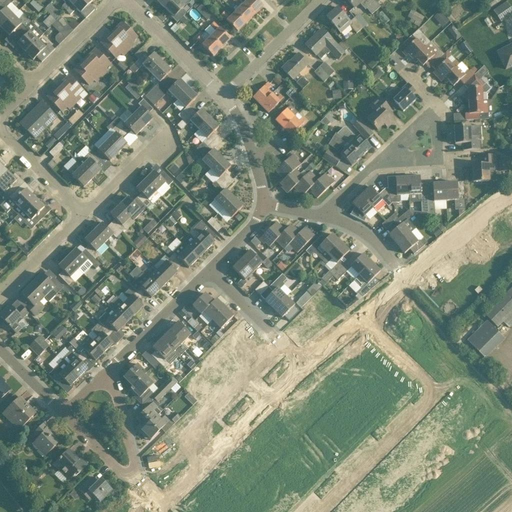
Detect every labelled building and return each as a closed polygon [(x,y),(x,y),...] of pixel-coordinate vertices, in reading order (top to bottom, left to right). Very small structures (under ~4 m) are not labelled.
[(14,16),(18,12),(11,4),(13,2),(11,0),(6,0),(0,6),(0,27),(1,29),(14,16)] [(62,7),(67,12),(78,0),(62,0),(66,3),(62,7)] [(93,1),(91,0),(78,0),(67,12),(71,15),(76,9),(86,19),(94,11),(89,5),(93,1)] [(155,0),(164,8),(172,0),(155,0)] [(188,0),(172,0),(164,8),(174,18),(181,11),(190,1),(188,0)] [(239,0),(244,5),(255,16),(263,7),(256,0),(239,0)] [(354,9),(360,4),(365,10),(366,9),(371,15),(380,7),(373,0),(346,0),(347,0),(354,9)] [(212,16),(198,2),(193,7),(207,21),(212,16)] [(500,22),(511,14),(511,10),(506,2),(493,11),(500,22)] [(43,8),(39,4),(34,9),(38,13),(43,8)] [(44,10),(48,14),(54,8),(50,4),(44,10)] [(235,13),(246,24),(255,16),(244,5),(235,13)] [(327,18),(341,34),(349,26),(356,34),(362,28),(361,26),(354,18),(350,22),(337,8),(327,18)] [(237,33),(246,24),(235,13),(230,18),(224,13),(221,16),(227,21),(226,22),(237,33)] [(354,17),(363,28),(367,24),(359,13),(354,17)] [(415,22),(414,25),(419,27),(419,26),(424,18),(415,13),(411,19),(415,22)] [(17,37),(31,23),(24,15),(18,21),(14,16),(1,29),(9,37),(13,33),(17,37)] [(56,21),(65,30),(69,25),(60,17),(56,21)] [(65,30),(56,21),(51,25),(60,34),(65,30)] [(43,36),(43,35),(31,23),(17,37),(21,41),(17,45),(25,53),(38,41),(43,36)] [(112,33),(129,51),(135,46),(132,42),(137,38),(122,23),(112,33)] [(211,38),(222,48),(230,40),(223,33),(220,29),(219,29),(214,23),(211,26),(217,32),(211,38)] [(313,53),(320,60),(326,54),(327,55),(329,53),(337,61),(345,53),(345,52),(348,48),(342,42),(338,46),(322,30),(306,45),(313,53)] [(413,60),(431,44),(418,30),(403,44),(407,48),(402,53),(406,57),(408,55),(413,60)] [(116,59),(120,54),(123,57),(129,51),(112,33),(101,44),(116,59)] [(458,33),(452,37),(456,42),(461,38),(458,33)] [(394,42),(400,44),(403,38),(397,35),(394,42)] [(200,37),(199,37),(196,40),(213,57),(222,48),(211,38),(206,43),(200,37)] [(49,44),(45,48),(38,41),(25,53),(33,61),(36,57),(42,63),(55,50),(49,44)] [(429,69),(432,67),(444,55),(432,42),(431,44),(413,60),(416,63),(418,61),(423,67),(425,65),(429,69)] [(511,44),(497,53),(505,70),(511,66),(511,44)] [(85,60),(102,78),(108,72),(105,70),(110,64),(96,50),(85,60)] [(144,54),(140,50),(134,56),(138,61),(145,54),(144,54)] [(447,52),(444,55),(432,67),(436,71),(433,73),(436,77),(438,75),(443,80),(457,67),(459,65),(455,61),(451,65),(447,60),(451,56),(447,52)] [(134,74),(139,69),(143,66),(151,74),(162,63),(154,54),(149,59),(145,54),(130,69),(134,74)] [(289,76),(292,80),(302,90),(308,84),(298,74),(308,64),(298,54),(290,63),(291,64),(288,66),(287,64),(282,69),(289,76)] [(373,61),(374,64),(370,68),(372,70),(377,65),(379,63),(379,60),(375,59),(373,61)] [(89,86),(93,81),(96,84),(102,78),(85,60),(74,71),(89,86)] [(128,67),(121,61),(117,65),(124,71),(128,67)] [(144,97),(149,102),(171,81),(166,76),(171,72),(162,63),(151,74),(159,82),(144,97)] [(323,63),(319,68),(318,68),(328,78),(333,73),(323,63)] [(483,66),(477,70),(475,66),(471,69),(478,79),(488,72),(483,66)] [(465,76),(457,67),(443,80),(446,84),(448,82),(453,87),(460,81),(464,85),(474,76),(470,71),(465,76)] [(318,68),(315,72),(314,73),(324,83),(328,78),(318,68)] [(58,87),(75,104),(81,99),(78,96),(83,91),(69,76),(58,87)] [(278,76),(273,81),(277,86),(283,81),(278,76)] [(374,82),(369,76),(366,79),(371,85),(374,82)] [(466,103),(468,102),(482,102),(482,101),(482,94),(486,94),(491,90),(486,84),(484,86),(474,76),(464,85),(468,89),(468,94),(465,95),(466,103)] [(134,91),(138,87),(131,80),(127,84),(134,91)] [(168,92),(177,100),(188,89),(180,80),(175,85),(171,81),(149,102),(154,106),(168,92)] [(353,90),(353,82),(343,82),(343,90),(353,90)] [(253,98),(261,106),(272,95),(267,90),(271,86),(268,83),(253,98)] [(411,96),(415,92),(408,84),(400,91),(399,93),(400,94),(393,101),(397,105),(403,112),(415,101),(411,96)] [(62,113),(67,108),(69,111),(75,104),(58,87),(47,98),(62,113)] [(178,116),(182,120),(192,111),(188,106),(197,98),(188,89),(177,100),(185,109),(178,116)] [(295,92),(291,89),(286,94),(290,98),(295,92)] [(333,100),(341,99),(340,90),(332,91),(333,100)] [(96,91),(93,95),(97,99),(101,96),(96,91)] [(134,92),(131,95),(137,100),(140,97),(134,92)] [(296,93),(289,99),(293,102),(299,96),(296,93)] [(88,99),(93,104),(97,100),(92,95),(88,99)] [(272,95),(261,106),(268,114),(283,99),(280,95),(276,99),(272,95)] [(367,120),(370,124),(377,131),(386,122),(390,126),(393,123),(386,115),(391,111),(384,103),(379,98),(370,107),(375,113),(367,120)] [(141,108),(133,116),(144,128),(153,119),(148,114),(153,110),(143,100),(138,105),(141,108)] [(479,114),(493,114),(492,101),(482,101),(482,102),(468,102),(469,114),(465,115),(465,121),(475,121),(479,120),(479,114)] [(42,103),(31,114),(46,129),(56,118),(42,103)] [(298,114),(293,109),(290,106),(275,121),(283,128),(294,117),(298,114)] [(190,122),(199,130),(210,119),(201,110),(197,115),(192,111),(182,120),(177,126),(181,131),(190,122)] [(111,112),(107,116),(113,122),(117,118),(111,112)] [(35,139),(46,129),(31,114),(20,124),(35,139)] [(93,118),(89,114),(85,119),(89,122),(93,118)] [(133,116),(129,120),(123,114),(119,119),(117,118),(113,122),(127,136),(131,132),(135,136),(144,128),(133,116)] [(57,133),(67,123),(61,116),(51,126),(57,133)] [(73,126),(77,121),(73,117),(68,121),(73,126)] [(299,122),(294,117),(283,128),(291,136),(306,122),(302,118),(299,122)] [(210,119),(199,130),(207,139),(196,150),(198,151),(200,153),(217,137),(213,133),(219,128),(210,119)] [(373,135),(358,120),(353,126),(367,141),(373,135)] [(115,134),(107,142),(118,154),(127,145),(122,140),(127,136),(113,122),(109,126),(112,130),(112,131),(115,134)] [(67,124),(62,129),(66,133),(71,127),(67,124)] [(479,150),(479,141),(481,141),(480,126),(469,127),(464,127),(454,128),(455,145),(463,144),(463,151),(479,150)] [(335,134),(335,135),(344,141),(361,158),(371,148),(360,137),(355,141),(351,136),(352,135),(346,128),(343,128),(337,135),(335,134)] [(344,141),(335,135),(328,145),(337,151),(342,147),(345,151),(340,155),(351,167),(361,158),(344,141)] [(222,142),(217,137),(200,153),(201,154),(205,158),(202,162),(211,170),(222,159),(213,150),(222,142)] [(95,147),(91,152),(101,162),(105,158),(110,162),(118,154),(107,142),(99,151),(95,147)] [(49,153),(53,157),(54,158),(64,149),(59,144),(49,153)] [(198,151),(191,158),(194,161),(201,154),(200,153),(198,151)] [(341,160),(332,154),(327,151),(322,158),(336,167),(341,160)] [(82,157),(76,163),(92,179),(101,171),(96,166),(101,162),(91,152),(84,159),(82,157)] [(285,179),(280,184),(300,166),(296,161),(298,160),(293,155),(276,171),(281,178),(283,177),(285,179)] [(495,156),(480,157),(481,166),(472,166),(473,183),(489,182),(488,170),(495,170),(495,156)] [(216,191),(230,177),(225,173),(231,168),(222,159),(211,170),(219,179),(212,185),(217,190),(216,191)] [(509,171),(508,161),(500,162),(501,172),(509,171)] [(92,179),(76,163),(68,172),(84,188),(92,179)] [(176,166),(170,172),(173,175),(179,170),(176,166)] [(300,166),(280,184),(282,187),(281,188),(287,194),(294,188),(310,173),(307,170),(300,176),(295,170),(300,166)] [(8,172),(0,179),(0,189),(9,198),(24,183),(15,174),(12,176),(8,172)] [(72,177),(67,172),(62,178),(67,182),(72,177)] [(154,172),(145,181),(157,192),(165,184),(168,187),(173,182),(163,172),(159,176),(154,172)] [(310,189),(318,182),(315,178),(310,173),(294,188),(299,194),(301,193),(303,196),(310,189)] [(318,182),(310,189),(312,192),(311,193),(317,199),(335,183),(330,178),(329,179),(325,175),(322,178),(318,182)] [(418,201),(421,201),(422,213),(428,214),(428,209),(427,196),(427,192),(421,192),(420,187),(420,177),(412,178),(412,176),(407,177),(409,196),(417,196),(417,199),(418,201)] [(214,201),(223,210),(234,199),(225,190),(234,182),(230,177),(216,191),(213,194),(217,198),(214,201)] [(401,202),(400,196),(409,196),(407,177),(403,177),(403,178),(395,179),(396,188),(386,189),(392,204),(399,203),(401,202)] [(148,201),(157,192),(145,181),(137,189),(141,194),(137,198),(146,208),(147,208),(151,204),(148,201)] [(433,185),(433,196),(427,196),(428,209),(428,214),(435,215),(434,202),(445,201),(446,201),(444,182),(440,183),(440,184),(433,185)] [(465,212),(465,204),(464,194),(458,195),(457,183),(450,184),(449,182),(444,182),(446,201),(454,201),(454,211),(458,211),(458,217),(465,212)] [(24,183),(9,198),(15,205),(11,209),(18,216),(23,212),(35,199),(31,195),(33,192),(24,183)] [(363,191),(360,195),(373,209),(382,201),(385,205),(388,208),(392,204),(386,189),(385,189),(378,196),(370,187),(365,192),(363,191)] [(371,210),(373,209),(360,195),(356,198),(358,199),(352,204),(356,208),(353,210),(351,215),(350,215),(350,216),(364,223),(364,222),(366,219),(366,218),(365,217),(365,216),(371,210)] [(133,221),(141,213),(146,208),(137,198),(133,202),(128,198),(119,206),(130,218),(133,221)] [(35,199),(23,212),(36,225),(52,210),(42,201),(39,203),(35,199)] [(243,207),(234,199),(223,210),(231,219),(243,207)] [(115,220),(111,224),(121,234),(125,230),(122,227),(130,218),(119,206),(111,215),(115,220)] [(177,222),(182,217),(176,211),(171,216),(177,222)] [(410,234),(415,229),(408,220),(412,216),(408,211),(398,219),(394,223),(398,228),(389,235),(393,241),(392,242),(395,246),(410,234)] [(386,230),(394,223),(398,219),(394,214),(382,225),(386,230)] [(177,223),(172,217),(167,222),(172,228),(177,223)] [(212,218),(207,223),(217,233),(222,228),(212,218)] [(200,236),(194,241),(205,252),(215,243),(213,241),(217,237),(201,221),(193,229),(200,236)] [(275,242),(284,232),(281,230),(283,229),(276,223),(259,240),(265,245),(265,244),(269,247),(272,244),(275,242)] [(116,239),(121,234),(111,224),(107,228),(102,224),(93,232),(105,244),(112,236),(116,239)] [(290,244),(300,234),(299,234),(294,228),(293,229),(290,226),(284,232),(275,242),(283,250),(290,244)] [(431,232),(436,238),(441,234),(436,228),(431,232)] [(299,234),(300,234),(290,244),(294,247),(292,249),(297,253),(307,243),(314,236),(308,230),(307,231),(305,229),(304,229),(299,234)] [(105,244),(93,232),(85,241),(89,246),(85,250),(95,260),(99,256),(96,253),(105,244)] [(414,255),(422,248),(427,244),(423,239),(420,241),(419,240),(417,242),(410,234),(395,246),(398,250),(400,248),(404,254),(410,250),(414,255)] [(337,240),(332,235),(326,241),(325,242),(319,248),(323,252),(319,257),(323,261),(342,242),(338,239),(337,240)] [(251,242),(256,247),(260,244),(255,239),(251,242)] [(142,244),(138,240),(133,244),(138,249),(142,244)] [(205,252),(194,241),(186,249),(185,249),(197,261),(205,252)] [(342,259),(344,257),(349,252),(346,249),(344,247),(345,245),(342,243),(342,242),(323,261),(326,265),(331,260),(336,265),(342,259)] [(20,248),(21,250),(27,256),(32,252),(24,244),(20,248)] [(186,249),(182,244),(173,253),(174,255),(169,259),(179,268),(183,263),(188,269),(197,261),(185,249),(186,249)] [(305,252),(310,257),(317,249),(312,245),(305,252)] [(100,265),(95,260),(85,250),(81,254),(76,249),(67,258),(78,270),(79,269),(84,274),(92,265),(96,269),(100,265)] [(137,250),(133,254),(138,260),(142,256),(137,250)] [(254,273),(262,265),(267,270),(272,265),(263,255),(258,260),(250,251),(245,257),(243,256),(240,259),(254,273)] [(356,262),(350,268),(350,269),(358,276),(358,277),(371,264),(372,262),(369,259),(368,260),(363,255),(356,262)] [(70,279),(78,270),(67,258),(59,267),(63,272),(59,276),(69,286),(73,282),(70,279)] [(169,259),(156,272),(168,283),(177,273),(175,271),(179,268),(169,259)] [(252,274),(254,273),(240,259),(237,262),(238,263),(232,269),(245,281),(252,274)] [(283,272),(288,266),(282,261),(282,262),(277,266),(283,272)] [(354,280),(353,281),(354,282),(360,288),(361,287),(365,283),(367,285),(373,279),(374,278),(380,272),(375,267),(376,266),(375,265),(372,262),(371,264),(358,277),(358,276),(354,280)] [(344,265),(338,271),(333,277),(335,279),(337,281),(346,272),(349,270),(344,265)] [(300,273),(294,267),(290,271),(296,277),(300,273)] [(321,280),(322,281),(325,284),(331,279),(332,277),(333,277),(338,271),(334,267),(331,270),(321,280)] [(142,273),(143,274),(149,280),(159,291),(168,283),(156,272),(153,275),(146,269),(142,273)] [(151,299),(159,291),(149,280),(143,274),(130,286),(132,287),(131,288),(145,302),(149,297),(151,299)] [(31,285),(49,302),(54,297),(63,288),(54,279),(50,283),(42,275),(31,285)] [(237,284),(241,288),(246,284),(242,280),(237,284)] [(278,280),(269,288),(260,296),(265,301),(270,307),(282,294),(277,289),(282,284),(278,280)] [(255,291),(260,296),(269,288),(263,282),(255,291)] [(101,292),(106,287),(103,284),(95,292),(100,298),(104,294),(101,292)] [(35,317),(36,316),(43,308),(39,304),(44,298),(49,302),(31,285),(22,295),(30,303),(26,308),(35,317)] [(358,294),(362,298),(371,290),(367,285),(358,294)] [(83,288),(77,293),(82,297),(87,292),(83,288)] [(116,297),(116,298),(134,316),(143,307),(141,305),(145,302),(131,288),(123,295),(128,300),(123,304),(116,297)] [(511,288),(485,315),(497,328),(503,322),(511,313),(511,288)] [(295,304),(300,309),(312,297),(306,292),(295,304)] [(192,306),(199,313),(201,315),(204,313),(203,313),(216,300),(214,301),(211,298),(210,299),(205,294),(196,303),(193,306),(192,306)] [(282,294),(270,307),(269,307),(275,314),(277,313),(282,318),(294,306),(282,294)] [(101,300),(96,295),(91,300),(97,305),(101,300)] [(108,307),(115,314),(125,325),(134,316),(116,298),(108,306),(108,307)] [(203,313),(204,313),(212,321),(226,307),(223,304),(221,305),(216,300),(203,313)] [(23,321),(22,320),(28,313),(23,308),(17,314),(10,307),(0,316),(0,317),(16,334),(21,329),(18,326),(23,321)] [(102,327),(111,336),(115,331),(117,333),(125,325),(115,314),(108,307),(104,312),(105,313),(97,322),(99,323),(98,324),(102,327)] [(226,307),(212,321),(221,330),(233,317),(228,312),(229,310),(226,307)] [(183,318),(188,313),(183,309),(178,314),(183,318)] [(74,313),(70,317),(74,322),(79,318),(74,313)] [(192,318),(187,323),(188,323),(191,326),(195,322),(195,321),(192,318)] [(487,321),(468,341),(486,359),(505,339),(487,321)] [(168,330),(183,344),(191,336),(185,330),(178,323),(173,328),(172,327),(168,330)] [(97,338),(92,343),(103,354),(113,344),(107,339),(111,336),(102,327),(98,324),(91,331),(97,338)] [(61,326),(57,331),(62,337),(67,332),(61,326)] [(161,340),(174,353),(179,358),(187,349),(183,344),(168,330),(165,334),(166,335),(161,340)] [(58,341),(62,337),(57,331),(52,336),(58,341)] [(34,352),(44,342),(39,337),(29,347),(34,352)] [(71,346),(85,361),(90,356),(95,362),(103,354),(92,343),(87,337),(80,345),(74,339),(69,344),(71,346)] [(170,365),(166,361),(174,353),(161,340),(156,345),(155,344),(151,347),(155,352),(151,356),(160,365),(165,370),(170,365)] [(204,341),(199,346),(204,350),(209,346),(204,341)] [(39,357),(49,347),(44,342),(34,352),(39,357)] [(85,361),(71,346),(67,350),(70,353),(62,361),(62,362),(68,367),(79,378),(85,372),(87,370),(82,364),(85,361)] [(355,368),(368,354),(361,347),(347,361),(355,368)] [(155,370),(160,365),(151,356),(146,351),(141,356),(155,370)] [(355,368),(362,375),(376,362),(368,354),(355,368)] [(79,378),(68,367),(62,362),(53,370),(70,387),(79,378)] [(383,369),(376,362),(362,375),(369,382),(383,369)] [(123,378),(132,387),(144,376),(146,374),(137,365),(123,378)] [(390,376),(383,369),(369,382),(377,390),(390,376)] [(308,381),(322,395),(332,385),(318,371),(308,381)] [(151,397),(153,395),(149,390),(153,385),(144,376),(132,387),(130,389),(139,398),(137,400),(142,405),(151,397)] [(384,397),(397,383),(390,376),(377,390),(384,397)] [(0,400),(10,390),(0,381),(1,379),(0,377),(0,400)] [(171,377),(153,395),(151,397),(157,403),(168,392),(167,390),(176,381),(171,377)] [(322,395),(308,381),(299,391),(313,404),(322,395)] [(405,391),(397,383),(384,397),(392,404),(405,391)] [(299,391),(290,400),(304,413),(313,404),(299,391)] [(20,398),(12,405),(3,414),(19,431),(35,415),(26,406),(27,405),(20,398)] [(294,423),(304,413),(290,400),(280,410),(294,423)] [(457,413),(446,403),(436,412),(451,427),(461,418),(465,422),(470,417),(461,409),(457,413)] [(157,417),(162,411),(159,408),(157,407),(153,404),(144,413),(137,420),(141,424),(137,428),(141,433),(157,417)] [(348,419),(361,433),(371,423),(357,410),(348,419)] [(167,419),(174,425),(180,419),(174,413),(167,419)] [(190,435),(202,446),(210,438),(204,433),(210,428),(198,416),(185,430),(190,435)] [(157,417),(141,433),(149,441),(156,434),(169,422),(165,418),(160,422),(156,418),(157,417)] [(348,419),(339,429),(352,442),(361,433),(348,419)] [(45,423),(31,437),(36,441),(33,445),(45,457),(60,442),(54,436),(56,434),(45,423)] [(343,452),(352,442),(339,429),(329,438),(343,452)] [(190,435),(185,430),(171,443),(183,455),(189,449),(194,454),(202,446),(190,435)] [(250,441),(264,454),(273,444),(259,431),(250,441)] [(320,448),(334,461),(343,452),(329,438),(320,448)] [(241,450),(254,463),(264,454),(250,441),(241,450)] [(394,469),(411,485),(416,479),(411,474),(422,463),(404,446),(393,458),(399,464),(394,469)] [(324,471),(334,461),(320,448),(310,457),(324,471)] [(69,450),(62,457),(53,466),(60,473),(62,471),(70,479),(77,472),(79,474),(87,466),(81,459),(79,460),(69,450)] [(245,473),(254,463),(241,450),(231,459),(245,473)] [(12,458),(12,457),(12,454),(9,451),(6,454),(4,456),(9,461),(12,458)] [(152,474),(164,485),(172,477),(167,471),(172,466),(161,454),(147,468),(152,474)] [(245,473),(231,459),(222,469),(235,483),(245,473)] [(289,479),(303,493),(312,483),(299,469),(289,479)] [(31,487),(38,479),(35,476),(27,484),(31,487)] [(100,503),(105,498),(112,491),(101,479),(97,483),(92,478),(79,491),(89,501),(94,497),(100,503)] [(289,479),(280,489),(293,502),(303,493),(289,479)] [(354,496),(369,511),(378,502),(380,505),(384,501),(376,492),(372,496),(363,487),(354,496)] [(280,489),(271,498),(284,511),(293,502),(280,489)] [(74,491),(69,495),(74,499),(78,495),(74,491)] [(211,499),(204,492),(186,510),(188,511),(217,511),(225,504),(216,495),(211,499)] [(367,511),(369,511),(354,496),(345,505),(352,511),(367,511)] [(265,511),(283,511),(284,511),(271,498),(261,508),(265,511)]
